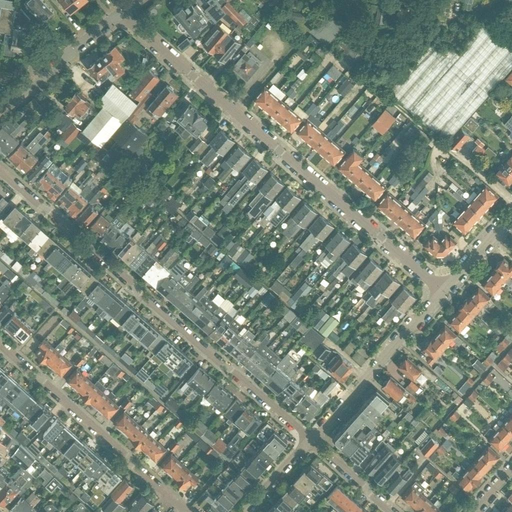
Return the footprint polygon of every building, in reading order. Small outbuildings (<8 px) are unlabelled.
[(0,0),(0,6),(14,9),(15,1),(8,0),(0,0)] [(43,21),(53,12),(42,0),(27,0),(25,2),(30,7),(28,9),(34,16),(36,14),(43,21)] [(75,0),(58,0),(64,7),(66,6),(71,12),(80,5),(75,0)] [(215,0),(216,2),(221,7),(228,14),(238,24),(241,26),(247,21),(239,13),(229,3),(232,0),(215,0)] [(197,5),(194,7),(191,4),(184,9),(182,7),(181,8),(179,8),(176,10),(176,13),(182,21),(179,24),(179,26),(183,31),(185,31),(188,28),(194,35),(208,23),(200,14),(203,12),(197,5)] [(286,17),(290,13),(290,12),(280,4),(276,9),(286,17)] [(12,33),(16,9),(1,7),(0,14),(0,31),(6,32),(12,33)] [(22,29),(23,26),(30,19),(20,8),(16,7),(16,9),(12,33),(6,32),(4,43),(6,44),(4,53),(13,54),(14,49),(21,50),(24,33),(20,32),(21,29),(22,29)] [(207,13),(215,22),(222,17),(213,7),(207,13)] [(243,8),(239,13),(247,21),(248,22),(252,18),(243,8)] [(311,30),(327,44),(346,23),(343,20),(322,17),(311,30)] [(447,143),(511,67),(511,46),(484,22),(457,53),(447,44),(441,52),(431,44),(389,92),(447,143)] [(213,52),(229,33),(218,24),(213,28),(205,37),(207,40),(204,44),(208,48),(207,49),(212,53),(213,52)] [(229,33),(213,52),(224,61),(240,43),(229,33)] [(241,49),(245,52),(255,41),(251,37),(241,49)] [(303,51),(309,44),(305,41),(299,48),(303,51)] [(357,70),(368,57),(350,42),(339,56),(357,70)] [(322,54),(327,50),(321,45),(317,50),(322,54)] [(117,76),(125,69),(119,61),(124,57),(115,46),(102,57),(113,70),(117,76)] [(261,61),(250,51),(247,54),(246,54),(245,54),(244,54),(233,67),(233,68),(233,69),(246,80),(247,79),(248,80),(259,67),(258,66),(259,65),(258,64),(261,61)] [(315,52),(311,56),(317,61),(321,57),(315,52)] [(98,78),(100,81),(107,75),(112,80),(117,76),(113,70),(102,57),(89,67),(98,78)] [(342,73),(333,65),(326,73),(335,81),(342,73)] [(305,71),(299,77),(302,80),(313,68),(311,66),(306,72),(305,71)] [(141,98),(159,78),(149,69),(136,85),(131,91),(141,99),(141,98)] [(278,71),(270,81),(273,84),(281,74),(278,71)] [(292,87),(286,93),(289,95),(289,96),(294,91),(293,90),(294,89),(302,80),(299,77),(291,86),(292,87)] [(123,82),(131,91),(136,85),(126,78),(123,82)] [(354,85),(353,84),(347,79),(342,85),(337,90),(344,96),(354,85)] [(294,91),(289,96),(292,98),(296,94),(300,93),(308,84),(302,80),(294,89),(293,90),(294,91)] [(104,106),(83,130),(101,146),(111,135),(126,117),(138,104),(137,103),(113,83),(97,101),(104,106)] [(264,88),(254,99),(257,102),(258,103),(258,105),(260,106),(263,106),(264,107),(273,96),(279,89),(273,84),(268,91),(264,88)] [(168,86),(167,85),(149,105),(149,106),(145,110),(152,116),(156,112),(160,115),(178,95),(172,90),(172,88),(170,86),(168,86)] [(273,96),(264,107),(264,108),(264,110),(267,112),(269,112),(273,115),(283,104),(280,101),(285,94),(279,89),(273,96)] [(90,104),(76,92),(75,93),(72,93),(70,96),(70,98),(64,106),(74,115),(75,113),(83,119),(88,113),(85,110),(90,104)] [(40,105),(34,98),(26,104),(32,111),(40,105)] [(126,117),(134,123),(139,117),(136,115),(147,103),(141,98),(141,99),(137,103),(138,104),(131,111),(126,117)] [(37,110),(45,116),(54,106),(46,100),(46,99),(36,109),(37,110)] [(313,102),(305,112),(308,115),(317,106),(313,102)] [(175,130),(181,134),(187,126),(200,112),(190,103),(189,104),(178,118),(182,122),(175,130)] [(283,104),(273,115),(277,119),(277,120),(279,122),(281,122),(282,123),(292,111),(283,104)] [(59,119),(63,114),(54,106),(50,111),(46,115),(53,120),(56,117),(59,119)] [(292,111),(305,122),(309,116),(297,106),(292,111)] [(317,106),(308,115),(310,117),(312,118),(314,116),(320,109),(317,106)] [(388,127),(395,118),(385,110),(377,119),(388,127)] [(292,111),(282,123),(283,124),(283,125),(285,127),(287,127),(292,131),(301,120),(292,111)] [(170,122),(175,116),(170,112),(165,118),(170,122)] [(185,139),(192,131),(197,135),(198,133),(210,120),(200,112),(187,126),(181,134),(180,135),(185,139)] [(66,130),(73,122),(64,114),(59,119),(57,121),(66,130)] [(304,124),(297,132),(299,134),(301,136),(301,137),(304,139),(305,139),(306,139),(307,140),(317,128),(322,122),(317,119),(314,116),(312,118),(310,117),(308,120),(304,124)] [(149,136),(135,124),(134,123),(126,117),(111,135),(117,140),(108,151),(125,165),(149,136)] [(472,132),(479,124),(471,117),(464,124),(472,132)] [(326,136),(316,148),(320,151),(320,153),(323,155),(324,155),(325,156),(335,144),(330,139),(339,128),(344,122),(340,119),(331,130),(326,136)] [(0,148),(6,154),(19,140),(14,136),(27,123),(24,120),(19,124),(19,125),(11,133),(0,143),(0,148)] [(333,120),(328,126),(331,128),(336,122),(333,120)] [(0,143),(11,133),(19,125),(19,124),(17,122),(8,130),(3,125),(0,127),(0,143)] [(73,122),(66,130),(60,135),(69,143),(81,130),(73,122)] [(410,126),(404,134),(409,139),(416,131),(410,126)] [(327,127),(322,132),(317,128),(307,140),(307,141),(307,142),(310,144),(312,144),(316,148),(326,136),(331,130),(327,127)] [(456,151),(459,148),(469,136),(460,128),(447,143),(456,151)] [(430,138),(419,129),(415,133),(419,137),(426,143),(430,138)] [(204,163),(208,158),(211,155),(228,136),(221,130),(210,143),(213,146),(208,152),(205,156),(201,160),(204,163)] [(30,150),(44,135),(40,132),(26,147),(21,142),(9,156),(17,163),(30,150)] [(26,171),(39,158),(34,153),(48,138),(44,135),(30,150),(17,163),(26,171)] [(65,147),(69,143),(60,135),(57,139),(65,147)] [(223,154),(234,141),(228,136),(211,155),(208,158),(204,163),(207,166),(212,161),(214,158),(220,152),(223,154)] [(194,153),(199,147),(205,141),(200,137),(195,143),(189,149),(194,153)] [(475,141),(479,144),(482,147),(485,144),(477,138),(475,141)] [(219,178),(244,150),(237,144),(219,166),(222,169),(216,175),(219,178)] [(335,144),(325,156),(326,156),(326,158),(329,160),(330,160),(334,164),(345,152),(335,144)] [(494,157),(485,150),(482,147),(479,144),(472,152),(479,158),(482,153),(491,161),(494,157)] [(113,156),(101,146),(96,153),(107,163),(113,156)] [(494,157),(496,154),(488,147),(485,150),(494,157)] [(244,150),(219,178),(223,181),(235,167),(239,170),(251,156),(244,150)] [(349,155),(338,167),(343,171),(343,172),(345,174),(347,174),(348,175),(358,163),(363,157),(354,150),(349,155)] [(381,155),(376,161),(380,164),(388,153),(385,150),(381,155)] [(421,161),(427,154),(423,150),(416,157),(421,161)] [(377,152),(369,162),(373,165),(376,161),(381,155),(377,152)] [(501,161),(511,170),(511,153),(511,154),(507,159),(505,157),(501,161)] [(28,173),(35,180),(52,161),(45,155),(28,173)] [(83,158),(74,168),(79,173),(88,163),(83,158)] [(244,183),(261,164),(254,158),(243,171),(246,174),(241,181),(239,179),(226,194),(231,198),(244,183)] [(37,181),(46,189),(57,175),(62,170),(68,164),(65,161),(59,167),(53,162),(37,181)] [(508,185),(511,180),(511,170),(501,161),(497,166),(500,168),(495,173),(508,185)] [(357,183),(367,171),(358,163),(348,175),(349,176),(349,177),(351,179),(352,179),(357,183)] [(251,188),(256,183),(267,170),(261,164),(244,183),(231,198),(229,201),(234,205),(250,187),(251,188)] [(124,165),(121,169),(130,178),(134,174),(124,165)] [(46,189),(55,197),(67,184),(69,183),(72,179),(68,176),(62,170),(57,175),(46,189)] [(366,191),(376,179),(367,171),(357,183),(361,187),(361,188),(364,191),(366,190),(366,191)] [(392,184),(400,175),(397,172),(388,181),(392,184)] [(433,175),(429,172),(414,189),(419,193),(433,175)] [(79,193),(88,183),(94,176),(90,173),(78,186),(73,182),(70,185),(57,199),(67,207),(79,193)] [(253,207),(253,206),(260,199),(277,178),(270,173),(258,186),(262,190),(256,196),(253,199),(249,204),(253,207)] [(135,175),(127,183),(136,192),(144,184),(135,175)] [(400,175),(392,184),(395,187),(403,177),(400,175)] [(210,177),(204,184),(209,189),(216,182),(210,177)] [(272,198),(284,184),(277,178),(260,199),(253,206),(253,207),(256,210),(260,205),(263,202),(268,195),(272,198)] [(376,179),(366,191),(367,191),(367,193),(369,195),(371,195),(375,199),(386,187),(376,179)] [(457,191),(459,189),(452,182),(449,185),(455,191),(456,192),(457,191)] [(75,214),(88,200),(84,197),(93,187),(88,183),(79,193),(67,207),(75,214)] [(146,193),(151,189),(145,183),(141,188),(145,192),(146,193)] [(442,186),(452,195),(455,191),(449,185),(446,183),(442,186)] [(478,194),(490,205),(498,196),(486,185),(478,194)] [(158,193),(166,200),(172,193),(164,187),(158,193)] [(273,203),(272,205),(275,208),(267,217),(265,215),(259,223),(264,227),(270,220),(270,219),(271,219),(294,192),(287,187),(276,200),(273,203)] [(425,187),(412,202),(416,205),(422,198),(427,203),(437,192),(431,187),(428,190),(425,187)] [(102,192),(100,190),(85,206),(86,207),(78,216),(80,219),(78,221),(82,224),(84,222),(86,224),(103,205),(97,199),(102,192)] [(158,203),(162,198),(154,191),(149,196),(154,200),(158,203)] [(285,214),(288,210),(290,211),(300,198),(294,192),(271,219),(270,219),(270,220),(277,225),(285,215),(285,214)] [(387,212),(397,201),(388,193),(378,205),(382,208),(382,210),(384,212),(386,212),(387,212)] [(482,214),(490,205),(478,194),(470,203),(482,214)] [(169,203),(176,209),(180,204),(172,197),(168,202),(169,203)] [(165,208),(169,203),(168,202),(162,198),(158,203),(165,208)] [(158,203),(154,200),(149,205),(153,208),(158,203)] [(286,235),(290,230),(310,207),(304,201),(292,215),(295,218),(289,224),(282,232),(286,235)] [(396,221),(406,209),(397,201),(387,212),(387,213),(387,215),(390,217),(391,217),(396,221)] [(169,203),(165,208),(172,214),(176,209),(169,203)] [(473,223),(482,214),(470,203),(461,212),(473,223)] [(4,219),(2,218),(0,220),(0,225),(7,232),(12,227),(24,213),(16,205),(4,219)] [(98,235),(113,218),(114,218),(108,213),(110,211),(107,207),(89,226),(93,230),(91,232),(95,236),(97,234),(98,235)] [(305,227),(317,212),(310,207),(290,230),(286,235),(289,238),(293,233),(296,230),(301,224),(305,227)] [(405,228),(415,216),(406,209),(396,221),(400,224),(400,226),(402,228),(404,227),(405,228)] [(436,209),(428,219),(431,222),(439,212),(436,209)] [(465,232),(473,223),(461,212),(453,222),(465,232)] [(21,234),(33,220),(24,213),(12,227),(7,232),(16,240),(20,234),(21,234)] [(194,224),(199,218),(199,217),(195,213),(189,220),(194,224)] [(308,243),(310,240),(327,221),(320,215),(309,228),(313,231),(307,237),(304,240),(300,245),(295,251),(298,254),(308,243)] [(415,216),(405,228),(406,229),(406,230),(409,233),(410,233),(415,236),(425,225),(415,216)] [(182,217),(179,221),(178,222),(183,227),(187,221),(182,217)] [(108,243),(121,229),(119,227),(123,223),(120,220),(117,222),(113,218),(98,235),(99,235),(97,238),(101,241),(103,239),(108,243)] [(199,218),(194,224),(202,231),(207,225),(199,218)] [(29,242),(42,228),(33,220),(21,234),(29,242)] [(116,250),(128,235),(130,234),(131,232),(127,228),(131,225),(127,221),(124,224),(121,229),(108,243),(112,246),(110,248),(113,251),(115,249),(116,250)] [(323,240),(334,227),(327,221),(310,240),(308,243),(298,254),(302,257),(307,251),(311,246),(314,243),(319,237),(323,240)] [(191,233),(196,229),(189,222),(185,227),(191,233)] [(224,224),(217,233),(224,239),(231,230),(224,224)] [(215,232),(208,225),(202,231),(210,238),(215,232)] [(37,249),(50,235),(42,228),(29,242),(34,246),(28,252),(31,256),(37,249)] [(461,235),(453,228),(449,232),(458,239),(461,235)] [(198,239),(202,234),(196,229),(191,233),(198,239)] [(326,255),(343,235),(337,229),(325,243),(328,246),(323,253),(320,256),(316,261),(319,263),(326,255)] [(142,235),(141,235),(140,233),(141,233),(138,231),(133,237),(130,234),(128,235),(116,250),(123,256),(142,235)] [(130,262),(144,246),(141,243),(146,237),(147,237),(143,233),(141,235),(142,235),(123,256),(130,262)] [(219,245),(224,240),(214,233),(210,238),(219,245)] [(137,268),(155,247),(162,239),(162,238),(164,237),(160,234),(152,243),(147,249),(144,246),(130,262),(137,268)] [(202,234),(198,239),(197,239),(205,246),(209,240),(202,234)] [(46,256),(58,242),(50,235),(37,249),(31,256),(35,259),(41,252),(46,256)] [(326,255),(333,261),(350,241),(343,235),(326,255)] [(440,243),(441,254),(446,253),(456,242),(450,237),(449,239),(446,236),(440,243)] [(440,243),(433,237),(430,240),(429,238),(424,244),(436,255),(441,254),(440,243)] [(144,274),(157,258),(154,255),(160,249),(166,242),(162,239),(155,247),(137,268),(144,274)] [(227,252),(233,244),(229,241),(223,248),(227,252)] [(48,271),(54,264),(66,250),(58,242),(46,256),(50,260),(43,268),(48,271)] [(237,242),(228,252),(236,259),(245,248),(237,242)] [(332,282),(360,249),(353,243),(342,257),(345,260),(339,266),(332,274),(328,279),(332,282)] [(213,256),(219,249),(213,244),(207,252),(213,256)] [(169,259),(175,251),(171,247),(165,254),(160,260),(157,258),(144,274),(150,280),(169,259)] [(244,266),(248,262),(253,255),(245,249),(236,259),(244,266)] [(360,249),(332,282),(327,287),(330,290),(343,275),(346,271),(351,265),(355,268),(367,255),(360,249)] [(63,271),(75,257),(66,250),(54,264),(48,271),(51,274),(53,272),(58,276),(62,271),(63,271)] [(221,261),(226,255),(220,250),(215,256),(221,261)] [(14,258),(6,251),(3,254),(1,257),(5,260),(9,264),(11,261),(14,258)] [(172,262),(179,254),(175,251),(169,259),(150,280),(157,286),(175,265),(172,262)] [(229,265),(233,261),(226,255),(221,261),(228,267),(229,265)] [(61,289),(62,289),(71,279),(83,265),(75,257),(63,271),(67,275),(57,286),(61,289)] [(370,257),(351,280),(358,285),(359,284),(376,263),(370,257)] [(496,266),(509,276),(511,272),(511,261),(510,263),(504,258),(501,262),(498,261),(496,264),(497,265),(496,266)] [(0,271),(3,274),(8,268),(0,260),(0,271)] [(12,266),(18,271),(20,269),(23,265),(17,260),(12,266)] [(237,271),(240,267),(233,261),(229,265),(237,271)] [(166,294),(178,280),(182,275),(176,271),(179,267),(181,265),(178,262),(175,265),(157,286),(166,294)] [(248,262),(244,266),(253,273),(257,269),(248,262)] [(358,285),(352,292),(355,295),(362,287),(367,281),(371,284),(383,269),(376,263),(359,284),(358,285)] [(24,266),(23,265),(20,269),(18,271),(26,279),(29,277),(31,274),(30,272),(24,266)] [(80,286),(92,272),(83,265),(71,279),(62,289),(65,292),(75,282),(80,286)] [(509,285),(511,282),(511,279),(509,277),(509,276),(496,266),(493,270),(489,275),(501,285),(504,281),(509,285)] [(241,282),(248,274),(240,267),(237,271),(233,275),(239,280),(240,282),(241,282)] [(9,269),(5,274),(10,279),(14,274),(9,269)] [(82,299),(88,293),(101,279),(92,272),(80,286),(84,289),(78,296),(82,299)] [(365,309),(370,304),(393,277),(386,272),(375,285),(378,288),(373,294),(370,297),(366,302),(363,306),(365,309)] [(173,300),(189,281),(192,279),(184,273),(182,275),(178,280),(166,294),(173,300)] [(26,279),(35,287),(37,284),(39,281),(31,274),(29,277),(26,279)] [(251,284),(255,280),(248,274),(241,282),(248,288),(251,284)] [(181,306),(193,293),(189,290),(192,285),(199,278),(195,275),(192,279),(189,281),(173,300),(181,306)] [(493,294),(501,285),(489,275),(482,284),(493,294)] [(389,296),(400,283),(393,277),(370,304),(373,307),(385,293),(389,296)] [(96,300),(109,287),(101,279),(88,293),(82,299),(77,306),(81,309),(87,303),(86,302),(91,296),(96,300)] [(255,280),(251,284),(252,285),(247,292),(252,297),(258,290),(259,290),(263,286),(256,279),(255,280)] [(304,282),(291,298),(298,303),(311,288),(304,282)] [(278,295),(282,290),(274,283),(270,288),(278,295)] [(5,293),(10,287),(7,284),(6,286),(0,291),(0,303),(8,295),(5,293)] [(43,293),(45,291),(37,284),(35,287),(43,293)] [(27,295),(29,293),(33,289),(29,286),(23,292),(27,295)] [(389,309),(383,316),(386,319),(410,292),(403,286),(390,300),(394,303),(389,309)] [(99,315),(105,308),(117,294),(109,287),(96,300),(101,304),(95,311),(99,315)] [(188,313),(204,294),(208,290),(204,287),(196,296),(193,293),(181,306),(188,313)] [(471,296),(483,306),(490,297),(479,287),(471,296)] [(33,289),(29,293),(39,302),(42,298),(33,289)] [(286,301),(290,297),(282,290),(278,295),(286,301)] [(51,301),(53,298),(45,291),(43,293),(51,301)] [(275,296),(270,292),(261,302),(267,306),(275,296)] [(410,292),(386,319),(389,322),(392,318),(395,315),(401,308),(405,311),(416,297),(410,292)] [(113,315),(125,301),(117,294),(105,308),(99,315),(103,318),(109,311),(113,315)] [(211,300),(204,294),(188,313),(195,319),(207,305),(211,300)] [(475,315),(480,309),(487,316),(490,312),(482,306),(483,306),(471,296),(469,298),(468,298),(467,300),(466,299),(463,302),(464,303),(463,304),(475,315)] [(290,297),(286,301),(294,309),(298,304),(290,297)] [(218,307),(202,325),(209,331),(219,320),(221,318),(223,317),(227,312),(234,304),(227,298),(220,305),(219,306),(218,307)] [(0,322),(1,323),(16,306),(19,303),(15,300),(11,304),(8,307),(4,304),(0,309),(0,322)] [(218,307),(219,306),(212,300),(211,300),(207,305),(195,319),(202,325),(218,307)] [(124,320),(134,309),(125,301),(113,315),(119,320),(122,323),(124,320)] [(284,317),(291,310),(283,303),(278,310),(284,316),(283,317),(284,317)] [(300,303),(295,309),(301,314),(306,308),(300,303)] [(44,320),(55,309),(49,304),(39,316),(44,320)] [(366,315),(373,307),(370,304),(365,310),(363,313),(366,315)] [(456,313),(467,323),(475,315),(463,304),(462,305),(461,304),(458,307),(459,309),(457,310),(458,311),(456,313)] [(67,316),(71,312),(64,306),(61,310),(67,316)] [(138,320),(142,316),(134,309),(124,320),(122,323),(130,330),(138,320)] [(235,317),(241,310),(238,309),(233,316),(231,314),(230,314),(227,312),(223,317),(221,318),(219,320),(209,331),(216,337),(234,317),(235,317)] [(11,333),(28,313),(25,310),(19,316),(14,312),(2,324),(11,333)] [(78,320),(79,320),(81,317),(73,310),(71,312),(67,316),(76,323),(78,320)] [(291,310),(284,317),(291,323),(298,316),(291,310)] [(20,340),(31,327),(36,322),(32,319),(33,317),(28,313),(11,333),(20,340)] [(460,332),(467,323),(456,313),(448,321),(460,332)] [(319,330),(326,337),(339,322),(331,315),(319,330)] [(138,337),(151,323),(142,316),(138,320),(130,330),(135,334),(129,340),(133,343),(138,337)] [(298,316),(291,323),(297,329),(304,321),(298,316)] [(317,316),(311,323),(319,329),(325,322),(317,316)] [(242,323),(235,317),(234,317),(216,337),(223,343),(236,329),(242,323)] [(67,336),(74,328),(63,319),(60,323),(64,327),(61,331),(67,336)] [(76,323),(85,331),(85,330),(88,327),(82,323),(80,320),(79,320),(78,320),(76,323)] [(304,321),(297,329),(304,334),(311,327),(304,321)] [(147,344),(159,331),(151,323),(138,337),(147,344)] [(437,333),(449,344),(453,340),(459,345),(463,341),(445,325),(437,333)] [(230,349),(248,329),(244,326),(239,332),(236,329),(223,343),(230,349)] [(85,331),(93,338),(93,337),(96,334),(88,327),(85,330),(85,331)] [(321,342),(330,350),(322,342),(325,338),(311,327),(304,334),(300,339),(314,351),(321,342)] [(250,341),(255,335),(248,329),(230,349),(237,355),(249,341),(250,341)] [(149,358),(151,357),(155,352),(167,338),(159,331),(147,344),(151,348),(146,355),(149,358)] [(261,341),(265,337),(268,334),(264,331),(258,338),(253,344),(250,341),(249,341),(237,355),(244,361),(261,341)] [(333,331),(328,337),(335,343),(340,337),(333,331)] [(446,356),(450,352),(445,348),(449,344),(437,333),(429,342),(441,353),(446,356)] [(95,340),(101,345),(102,345),(104,342),(100,338),(96,334),(93,337),(93,338),(95,340)] [(250,367),(263,353),(268,347),(266,344),(269,340),(265,337),(261,341),(244,361),(250,367)] [(500,343),(504,347),(510,342),(505,337),(500,343)] [(151,357),(159,364),(164,359),(176,345),(167,338),(155,352),(151,357)] [(43,360),(54,348),(43,339),(38,345),(40,346),(35,352),(38,356),(38,357),(41,360),(43,360)] [(351,341),(343,350),(349,355),(356,346),(351,341)] [(101,345),(110,352),(113,349),(104,342),(102,345),(101,345)] [(319,364),(330,350),(321,342),(314,351),(314,352),(310,356),(319,364)] [(441,353),(429,342),(427,342),(425,344),(426,346),(422,350),(428,356),(426,357),(432,363),(441,353)] [(59,353),(64,347),(60,343),(54,348),(43,360),(47,363),(53,368),(63,356),(59,353)] [(499,353),(504,347),(500,343),(494,349),(499,353)] [(158,366),(166,373),(172,366),(184,353),(176,345),(164,359),(159,364),(158,366)] [(257,373),(275,353),(271,350),(268,347),(263,353),(250,367),(257,373)] [(361,365),(369,356),(359,347),(351,356),(361,365)] [(110,352),(118,360),(118,359),(121,356),(113,349),(110,352)] [(493,351),(489,355),(494,359),(497,355),(493,351)] [(181,374),(193,360),(184,353),(172,366),(166,373),(170,377),(176,370),(181,374)] [(264,379),(277,365),(282,359),(278,356),(275,353),(257,373),(264,379)] [(341,355),(338,353),(329,362),(329,366),(330,367),(329,369),(342,381),(354,367),(341,355)] [(110,367),(113,363),(104,354),(100,359),(101,359),(110,367)] [(293,360),(287,354),(282,359),(277,365),(264,379),(278,391),(291,377),(296,371),(292,368),(299,360),(296,357),(293,360)] [(85,360),(80,355),(74,362),(79,366),(85,360)] [(61,375),(71,364),(63,356),(53,368),(61,375)] [(118,360),(127,367),(129,364),(123,358),(121,356),(118,359),(118,360)] [(418,365),(408,357),(398,367),(413,380),(422,370),(433,380),(437,376),(424,364),(422,366),(419,363),(418,365)] [(475,368),(481,373),(487,367),(477,358),(472,365),(475,368)] [(509,366),(506,364),(501,359),(496,365),(504,371),(509,366)] [(117,375),(122,370),(113,363),(110,367),(106,371),(114,378),(117,375)] [(127,367),(135,374),(138,371),(134,367),(129,364),(127,367)] [(317,373),(321,368),(316,364),(312,369),(317,373)] [(433,369),(440,375),(444,370),(437,365),(433,369)] [(184,392),(188,395),(189,393),(207,372),(200,366),(187,382),(190,385),(184,392)] [(0,384),(9,374),(2,368),(0,370),(0,384)] [(75,388),(85,376),(76,368),(66,380),(75,388)] [(286,398),(298,384),(295,381),(298,377),(303,372),(299,368),(296,371),(291,377),(278,391),(286,398)] [(135,374),(144,382),(148,377),(139,370),(138,371),(135,374)] [(327,381),(331,377),(324,371),(320,376),(327,381)] [(189,393),(188,395),(193,399),(199,392),(201,395),(215,379),(207,372),(189,393)] [(0,398),(16,381),(9,374),(0,384),(0,398)] [(83,396),(93,384),(85,376),(75,388),(80,392),(79,393),(83,396)] [(412,394),(405,387),(400,383),(400,384),(391,376),(383,386),(399,401),(404,396),(412,402),(416,397),(412,394)] [(148,385),(153,389),(155,386),(156,386),(147,378),(148,378),(148,377),(144,382),(148,385)] [(331,392),(339,384),(331,377),(327,381),(316,394),(320,397),(317,400),(313,397),(301,411),(309,418),(325,400),(321,397),(328,390),(331,392)] [(107,388),(98,380),(94,384),(93,384),(83,396),(83,397),(85,400),(87,400),(91,403),(92,403),(102,391),(103,392),(107,388)] [(9,402),(23,387),(16,381),(0,398),(0,403),(2,406),(7,400),(9,402)] [(155,386),(153,389),(163,398),(170,390),(160,381),(156,386),(155,386)] [(213,402),(225,388),(216,381),(204,395),(213,402)] [(405,387),(412,394),(419,387),(411,381),(405,387)] [(309,387),(305,383),(302,387),(298,384),(286,398),(293,404),(309,387)] [(301,411),(313,397),(310,394),(313,390),(314,389),(310,385),(309,387),(293,404),(301,411)] [(11,414),(30,393),(23,387),(9,402),(12,404),(7,410),(11,414)] [(225,388),(213,402),(221,410),(234,396),(225,388)] [(377,389),(370,398),(388,414),(387,415),(392,419),(396,422),(400,417),(397,414),(386,405),(390,401),(377,389)] [(111,400),(115,395),(111,391),(107,396),(103,392),(102,391),(92,403),(100,410),(110,399),(111,400)] [(454,391),(452,394),(456,397),(453,400),(458,405),(463,399),(454,391)] [(23,414),(37,399),(30,393),(11,414),(16,418),(21,413),(23,414)] [(152,397),(148,401),(160,412),(164,407),(152,397)] [(169,407),(173,411),(177,407),(177,408),(178,407),(180,405),(170,397),(164,403),(169,407)] [(468,397),(463,403),(469,408),(474,402),(472,401),(468,397)] [(128,407),(132,402),(129,399),(127,398),(121,404),(126,409),(128,407)] [(230,424),(234,420),(245,406),(237,398),(225,412),(230,417),(226,421),(230,424)] [(362,406),(375,417),(378,413),(384,419),(387,415),(388,414),(370,398),(362,406)] [(25,426),(44,405),(37,399),(23,414),(26,417),(21,422),(25,426)] [(119,406),(111,400),(110,399),(100,410),(108,418),(119,406)] [(44,405),(25,426),(30,430),(35,425),(37,427),(51,411),(44,405)] [(242,427),(254,413),(245,406),(234,420),(242,427)] [(353,418),(360,424),(365,418),(370,422),(372,420),(374,422),(376,419),(375,417),(362,406),(359,406),(355,411),(356,413),(352,417),(353,418)] [(177,407),(173,411),(183,419),(187,415),(178,407),(177,408),(177,407)] [(122,430),(132,418),(124,411),(113,422),(122,430)] [(249,433),(261,419),(254,413),(242,427),(238,432),(227,444),(221,451),(220,453),(222,455),(229,461),(239,450),(235,445),(243,436),(247,431),(249,433)] [(129,437),(130,437),(140,426),(141,426),(144,422),(136,414),(132,418),(122,430),(129,437)] [(511,430),(511,415),(503,423),(511,430)] [(353,418),(352,417),(346,423),(344,424),(340,428),(340,430),(334,437),(334,440),(340,446),(341,446),(353,432),(360,424),(353,418)] [(45,445),(64,424),(58,418),(44,434),(46,435),(41,441),(45,445)] [(10,422),(8,419),(2,425),(5,427),(10,422)] [(178,419),(174,424),(178,427),(182,422),(178,419)] [(281,448),(286,443),(287,442),(271,428),(274,426),(267,421),(260,430),(281,448)] [(496,432),(507,442),(511,437),(511,436),(511,430),(503,423),(496,432)] [(56,445),(70,429),(64,424),(45,445),(49,448),(54,443),(56,445)] [(202,434),(206,429),(201,424),(196,430),(202,434)] [(137,445),(138,446),(149,433),(141,426),(140,426),(130,437),(129,438),(133,442),(133,443),(136,445),(137,445)] [(11,455),(20,444),(2,427),(0,429),(0,468),(3,465),(5,463),(11,455)] [(15,436),(19,433),(13,427),(9,431),(15,436)] [(437,431),(442,435),(445,431),(441,427),(437,431)] [(212,446),(219,437),(215,434),(214,433),(208,428),(206,429),(202,434),(201,435),(212,445),(211,445),(212,446)] [(58,456),(77,435),(70,429),(56,445),(59,447),(54,452),(58,456)] [(186,433),(196,443),(200,438),(189,429),(186,433)] [(382,434),(386,437),(390,432),(387,429),(382,434)] [(25,445),(31,439),(22,430),(19,433),(15,436),(25,445)] [(142,448),(147,453),(157,441),(153,438),(157,434),(153,430),(149,434),(149,433),(138,446),(141,449),(142,448)] [(275,455),(281,448),(260,430),(257,433),(261,437),(265,441),(262,443),(275,455)] [(349,454),(367,434),(363,430),(357,436),(353,432),(341,446),(340,446),(349,454)] [(417,446),(420,449),(428,456),(434,449),(437,445),(439,444),(431,437),(428,435),(424,431),(415,441),(419,445),(417,446)] [(507,442),(496,432),(491,436),(487,433),(484,436),(500,450),(507,442)] [(367,434),(349,454),(358,461),(370,448),(365,444),(371,438),(367,434)] [(69,456),(83,441),(77,435),(58,456),(62,460),(67,454),(69,456)] [(220,453),(221,451),(227,444),(219,437),(212,446),(220,453)] [(259,447),(255,443),(257,441),(253,437),(248,442),(251,445),(269,461),(275,455),(262,443),(259,447)] [(196,443),(205,451),(209,446),(200,438),(196,443),(197,443),(196,443)] [(372,473),(388,456),(395,448),(387,442),(386,443),(383,440),(381,441),(375,448),(379,451),(365,467),(372,473)] [(71,467),(90,446),(83,441),(69,456),(72,458),(67,464),(71,467)] [(157,441),(147,453),(156,461),(166,449),(157,441)] [(173,451),(179,445),(175,441),(169,447),(173,451)] [(269,461),(251,445),(248,442),(244,447),(247,450),(248,449),(253,453),(251,456),(263,468),(269,461)] [(492,465),(500,456),(488,445),(484,442),(481,445),(485,449),(480,454),(492,465)] [(38,452),(40,450),(32,443),(27,448),(35,456),(38,452)] [(10,498),(14,502),(39,474),(45,468),(20,444),(11,455),(14,458),(22,466),(9,480),(0,489),(0,499),(4,504),(10,498)] [(82,468),(96,452),(90,446),(71,467),(75,471),(80,466),(82,468)] [(209,446),(205,451),(208,454),(207,455),(218,464),(222,460),(219,454),(209,446)] [(41,461),(45,457),(39,452),(41,450),(40,450),(38,452),(35,456),(40,460),(41,461)] [(248,459),(244,455),(243,455),(245,453),(241,450),(237,455),(258,474),(263,468),(251,456),(248,459)] [(84,479),(102,458),(96,452),(82,468),(84,470),(80,475),(84,479)] [(169,473),(180,461),(171,453),(161,465),(169,473)] [(374,475),(383,483),(401,462),(392,454),(374,475)] [(485,473),(492,465),(480,454),(473,462),(485,473)] [(8,465),(14,458),(11,455),(5,463),(8,465)] [(252,480),(258,474),(237,455),(234,458),(242,466),(240,469),(252,480)] [(43,463),(48,467),(51,464),(51,463),(45,457),(41,461),(43,463)] [(95,479),(109,464),(102,458),(84,479),(88,482),(93,477),(95,479)] [(315,466),(320,461),(316,458),(312,463),(315,466)] [(180,461),(169,473),(174,477),(174,478),(178,481),(178,482),(189,469),(180,461)] [(465,471),(478,482),(483,476),(482,476),(485,473),(473,462),(465,471)] [(52,471),(54,473),(57,469),(51,463),(51,464),(48,467),(52,471)] [(329,478),(326,482),(320,477),(323,473),(311,463),(305,469),(323,485),(326,488),(332,481),(329,478)] [(94,493),(97,490),(115,469),(109,464),(95,479),(97,481),(92,486),(93,487),(91,490),(94,493)] [(237,472),(233,468),(229,464),(225,468),(246,487),(252,480),(240,469),(237,472)] [(0,489),(9,480),(5,476),(9,472),(3,465),(0,468),(0,489)] [(46,486),(54,476),(45,468),(39,474),(45,480),(42,483),(46,486)] [(241,493),(246,487),(225,468),(222,471),(231,479),(228,481),(241,493)] [(56,475),(61,479),(64,476),(58,470),(57,469),(54,473),(56,475)] [(108,491),(122,475),(115,469),(97,490),(94,493),(95,493),(92,496),(96,499),(94,502),(98,505),(105,497),(101,493),(105,489),(108,491)] [(189,469),(178,482),(178,483),(180,485),(182,485),(186,489),(191,483),(193,484),(198,478),(189,469)] [(305,469),(299,476),(312,487),(314,484),(319,488),(323,492),(326,488),(323,485),(305,469)] [(395,493),(413,473),(408,469),(403,475),(398,471),(386,485),(395,493)] [(461,475),(456,470),(452,474),(469,490),(472,488),(478,482),(465,471),(461,475)] [(59,489),(63,484),(54,476),(46,486),(52,491),(56,487),(59,489)] [(64,476),(61,479),(67,485),(70,482),(68,480),(64,476)] [(299,476),(294,482),(311,498),(315,501),(320,494),(318,492),(315,495),(309,490),(312,487),(299,476)] [(226,484),(221,481),(217,477),(214,480),(235,499),(241,493),(228,481),(226,484)] [(106,511),(119,511),(125,506),(120,501),(134,486),(125,478),(111,493),(112,495),(101,507),(106,511)] [(229,506),(235,499),(214,480),(211,484),(215,488),(219,492),(217,494),(229,506)] [(410,505),(421,493),(425,489),(416,481),(412,485),(402,497),(410,505)] [(311,498),(294,482),(288,489),(300,500),(303,497),(311,504),(315,501),(311,498)] [(59,490),(55,493),(58,496),(62,492),(64,494),(68,490),(64,485),(59,490)] [(335,506),(346,493),(337,486),(326,498),(335,506)] [(300,511),(304,511),(306,510),(302,507),(297,503),(300,500),(288,489),(282,495),(300,511)] [(223,511),(229,506),(217,494),(214,497),(206,490),(202,493),(223,511)] [(86,503),(86,502),(91,496),(85,491),(79,497),(86,503)] [(12,511),(20,511),(36,495),(33,492),(26,499),(22,496),(9,509),(12,511)] [(67,498),(72,503),(77,497),(73,492),(67,498)] [(134,511),(147,498),(140,492),(128,505),(131,507),(127,511),(126,511),(134,511)] [(223,511),(202,493),(197,500),(200,503),(199,504),(203,508),(205,507),(210,511),(223,511)] [(342,511),(344,511),(355,501),(346,493),(335,506),(342,511)] [(421,493),(410,505),(413,507),(412,507),(414,509),(414,510),(416,511),(417,511),(418,511),(429,500),(421,493)] [(36,495),(20,511),(35,511),(37,510),(33,506),(40,499),(36,495)] [(300,511),(282,495),(276,502),(287,511),(289,511),(291,510),(293,511),(300,511)] [(146,511),(154,504),(147,498),(134,511),(146,511)] [(434,511),(438,508),(429,500),(418,511),(434,511)] [(359,511),(363,508),(355,501),(344,511),(359,511)] [(287,511),(276,502),(271,508),(274,511),(287,511)]
